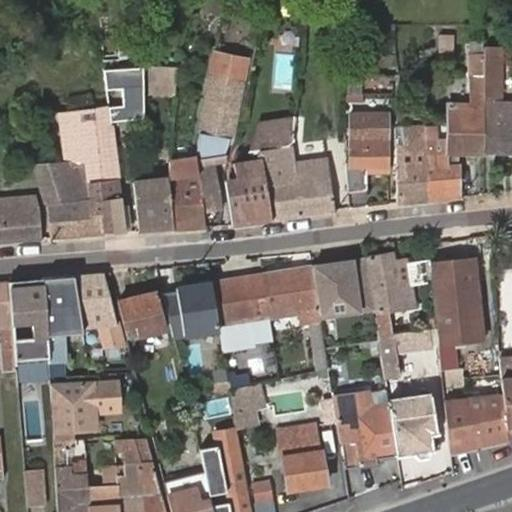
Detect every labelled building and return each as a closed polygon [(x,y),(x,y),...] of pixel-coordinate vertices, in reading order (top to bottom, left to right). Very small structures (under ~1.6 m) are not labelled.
[(437,51),(450,51),(450,32),(436,33),(437,51)] [(213,53),(197,127),(230,134),(247,60),(213,53)] [(273,86),(287,88),(291,56),(277,54),(273,86)] [(448,154),(484,154),(482,64),(482,56),(469,56),(469,109),(462,109),(461,105),(446,105),(446,126),(446,153),(448,154)] [(142,95),(170,95),(171,64),(143,64),(142,95)] [(484,154),(511,154),(511,103),(493,103),(493,86),(501,85),(502,65),(482,64),(484,154)] [(116,177),(106,107),(58,113),(64,166),(67,166),(83,165),(86,181),(116,178),(116,177)] [(294,116),(260,123),(251,152),(253,161),(233,168),(230,177),(231,181),(237,226),(270,221),(260,153),(291,147),(293,143),(294,116)] [(387,166),(387,122),(350,122),(349,164),(347,164),(348,192),(365,190),(364,166),(387,166)] [(426,134),(426,127),(404,129),(404,147),(396,147),(395,203),(427,200),(426,155),(426,134)] [(426,155),(432,154),(432,150),(436,150),(436,134),(426,134),(426,155)] [(270,221),(334,211),(327,158),(294,163),(291,147),(260,153),(270,221)] [(427,200),(458,197),(458,167),(447,167),(448,154),(446,153),(432,154),(426,155),(427,200)] [(224,155),(195,161),(196,168),(225,162),(224,155)] [(174,230),(203,228),(201,209),(197,180),(196,168),(195,161),(195,159),(184,160),(186,176),(169,178),(174,230)] [(186,176),(184,160),(170,162),(169,178),(186,176)] [(503,190),(511,190),(511,162),(502,162),(503,190)] [(67,166),(64,166),(36,167),(49,205),(70,203),(68,184),(67,166)] [(222,177),(197,180),(201,209),(223,207),(220,193),(224,192),(222,177)] [(102,221),(104,234),(124,234),(116,182),(116,178),(86,181),(88,202),(91,222),(102,221)] [(139,232),(174,230),(169,178),(132,182),(139,232)] [(68,184),(70,203),(88,202),(86,181),(68,184)] [(70,203),(49,205),(47,205),(49,239),(104,234),(102,221),(91,222),(88,202),(70,203)] [(0,241),(42,239),(38,209),(0,211),(0,241)] [(378,310),(374,312),(378,337),(391,335),(388,318),(414,313),(410,285),(394,287),(390,255),(370,258),(378,310)] [(471,259),(428,263),(435,343),(479,339),(471,259)] [(338,293),(333,263),(311,267),(316,296),(338,293)] [(311,267),(262,273),(268,317),(307,312),(318,310),(316,296),(311,267)] [(102,269),(73,273),(81,322),(97,320),(104,342),(121,338),(102,269)] [(73,273),(42,276),(46,346),(57,345),(55,327),(81,322),(73,273)] [(268,317),(262,273),(212,281),(219,336),(231,334),(229,324),(268,317)] [(46,346),(42,276),(7,280),(10,322),(29,321),(30,336),(11,337),(13,362),(47,360),(46,346)] [(7,280),(0,280),(0,355),(1,369),(13,368),(13,362),(11,337),(10,324),(10,322),(7,280)] [(156,290),(116,298),(126,334),(164,327),(156,290)] [(318,310),(307,312),(309,323),(320,321),(318,310)] [(229,324),(231,334),(270,328),(268,317),(229,324)] [(309,323),(316,370),(327,368),(320,321),(309,323)] [(378,337),(379,341),(380,354),(384,376),(404,373),(403,367),(397,368),(394,348),(430,342),(428,330),(391,335),(378,337)] [(417,376),(436,374),(432,346),(414,349),(417,376)] [(223,357),(178,362),(183,386),(228,381),(223,357)] [(242,377),(228,381),(229,391),(246,387),(242,377)] [(502,393),(507,437),(511,435),(511,377),(501,378),(502,393)] [(228,381),(183,386),(185,396),(229,391),(228,381)] [(93,382),(49,383),(53,439),(67,438),(66,430),(96,428),(93,382)] [(265,404),(261,383),(246,387),(229,391),(233,411),(265,404)] [(354,410),(368,408),(365,393),(332,398),(340,445),(343,444),(343,442),(357,440),(354,410)] [(502,393),(441,402),(446,456),(507,440),(507,437),(502,393)] [(389,404),(397,455),(415,452),(417,458),(426,456),(425,450),(428,450),(426,434),(433,434),(426,395),(388,402),(389,404)] [(389,404),(368,408),(354,410),(357,440),(343,442),(343,444),(348,469),(378,464),(377,458),(384,457),(397,455),(389,404)] [(426,434),(428,450),(436,449),(433,434),(426,434)] [(293,456),(283,457),(288,490),(325,483),(318,436),(291,440),(293,456)] [(249,511),(235,437),(217,440),(220,453),(200,458),(203,472),(222,468),(226,485),(207,489),(212,511),(249,511)] [(67,438),(53,439),(54,453),(64,453),(76,452),(75,438),(67,438)] [(280,441),(283,457),(293,456),(291,440),(280,441)] [(136,452),(136,441),(122,442),(122,453),(136,452)] [(164,511),(147,441),(136,441),(136,452),(137,465),(140,511),(164,511)] [(54,453),(58,511),(88,511),(87,484),(86,472),(72,473),(72,464),(65,464),(64,453),(54,453)] [(117,511),(140,511),(137,465),(123,466),(123,478),(116,477),(117,511)] [(87,484),(88,511),(117,511),(116,477),(114,467),(107,467),(107,483),(87,484)] [(270,467),(245,471),(252,511),(270,511),(278,510),(270,467)] [(21,470),(24,505),(41,503),(39,468),(21,470)] [(212,511),(207,489),(205,479),(193,482),(194,490),(168,495),(172,511),(212,511)]
